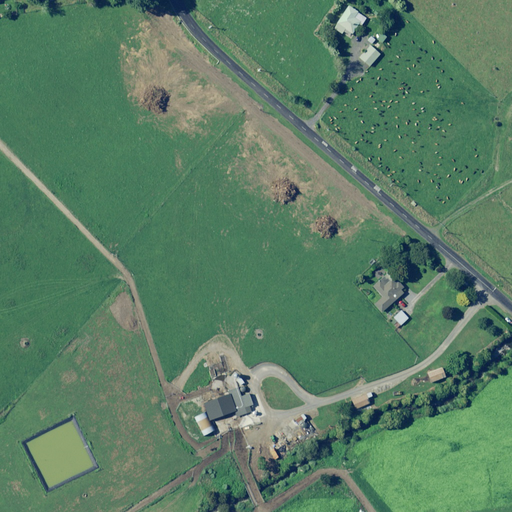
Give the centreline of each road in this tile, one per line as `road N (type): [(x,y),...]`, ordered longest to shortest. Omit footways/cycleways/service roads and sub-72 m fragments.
road 1 (unclassified): [(176,0),(217,52),(511,308)]
road 2 (track): [(0,143),(130,277),(180,432)]
road 3 (track): [(212,453),(268,417),(424,365),(491,289)]
